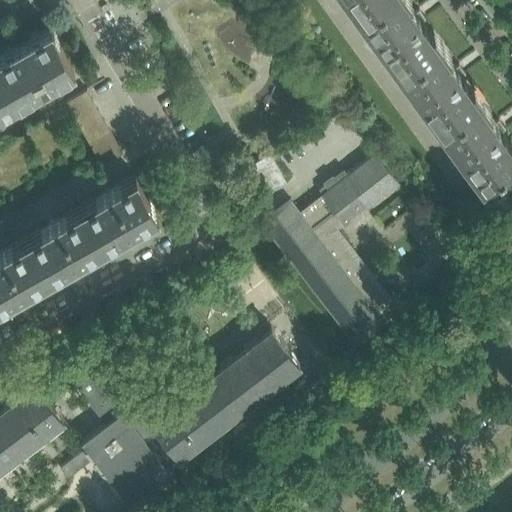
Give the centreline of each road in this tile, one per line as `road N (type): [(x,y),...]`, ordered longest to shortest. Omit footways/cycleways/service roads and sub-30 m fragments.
road 1 (residential): [(82,0),(211,227),(0,349)]
road 2 (secondary): [(511,337),(317,511)]
road 3 (secondary): [(372,509),(511,403)]
